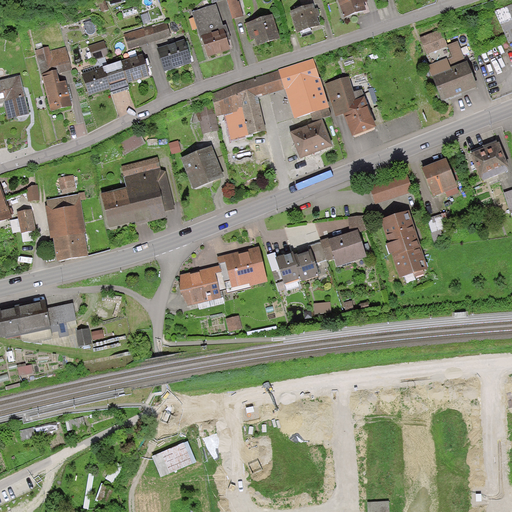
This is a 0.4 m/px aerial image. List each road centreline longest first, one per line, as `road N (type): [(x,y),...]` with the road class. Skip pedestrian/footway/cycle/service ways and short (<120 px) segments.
road 1 (residential): [(0,169),(84,144),(172,95),(458,0)]
road 2 (primary): [(171,243),(511,109)]
road 3 (residential): [(0,486),(165,409)]
road 4 (primary): [(0,289),(171,243)]
road 5 (residential): [(171,243),(156,310),(165,409)]
road 6 (residential): [(491,362),(498,499),(511,511)]
road 7 (residential): [(338,380),(491,362)]
road 8 (residential): [(335,511),(346,487),(338,380)]
